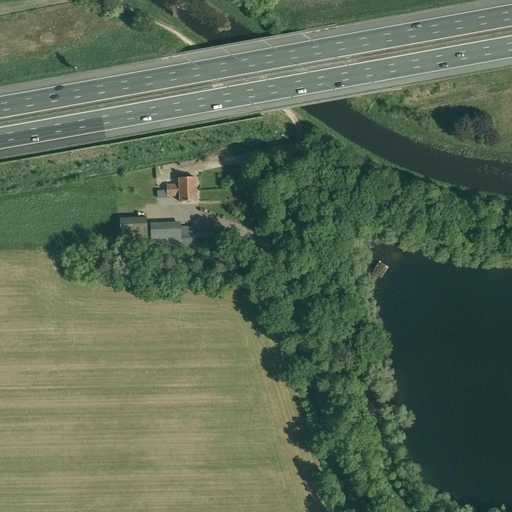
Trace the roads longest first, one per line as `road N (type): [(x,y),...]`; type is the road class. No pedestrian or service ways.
road 1 (motorway): [(511,14),(0,106)]
road 2 (motorway): [(0,138),(511,46)]
road 3 (residential): [(359,511),(245,166)]
